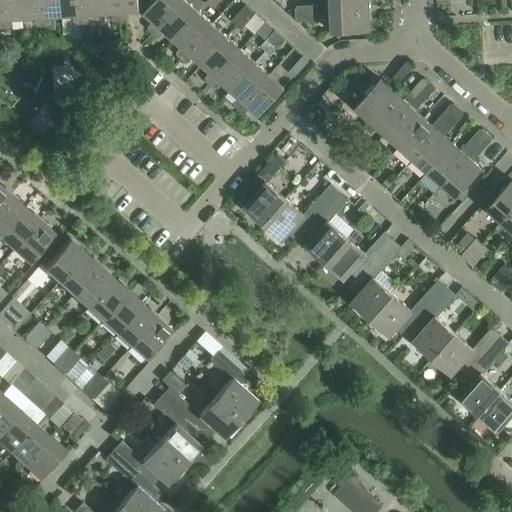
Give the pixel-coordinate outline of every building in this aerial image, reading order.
[(22,0),(3,0),(5,29),(10,28),(12,26),(12,19),(23,18),(22,0)] [(41,0),(22,0),(23,18),(35,18),(35,25),(38,27),(43,27),(41,0)] [(60,0),(41,0),(43,27),(48,26),(51,24),(50,17),(62,16),(60,0)] [(79,0),(60,0),(62,16),(73,16),(74,23),(76,25),(81,25),(79,0)] [(99,0),(79,0),(81,25),(86,24),(89,22),(88,15),(100,14),(99,0)] [(118,0),(99,0),(100,14),(112,14),(112,21),(115,23),(120,23),(118,0)] [(138,0),(118,0),(120,23),(125,22),(127,20),(127,13),(139,12),(138,0)] [(148,30),(152,34),(181,0),(155,0),(143,13),(153,22),(148,27),(148,30)] [(185,0),(181,0),(152,34),(156,37),(159,37),(164,32),(173,40),(198,11),(185,0)] [(368,0),(330,0),(331,13),(369,11),(368,0)] [(246,5),(239,13),(248,22),(255,14),(246,5)] [(295,9),(295,15),(318,14),(318,5),(297,6),(295,9)] [(198,11),(173,40),(181,47),(177,52),(177,56),(181,59),(212,24),(198,11)] [(369,11),(331,13),(332,33),(370,31),(369,11)] [(248,22),(239,13),(232,21),(241,30),(248,22)] [(318,14),(295,15),(295,20),(298,22),(318,21),(318,14)] [(212,24),(181,59),(185,63),(188,62),(192,57),(201,65),(227,36),(212,24)] [(275,31),(268,39),(277,47),(284,40),(275,31)] [(227,36),(201,65),(210,73),(205,78),(206,81),(209,85),(241,49),(227,36)] [(277,47),(268,39),(260,47),(270,55),(277,47)] [(241,49),(209,85),(213,88),(217,88),(221,83),(230,91),(255,62),(241,49)] [(303,56),(289,72),(295,77),(309,61),(303,56)] [(255,62),(230,91),(239,98),(234,103),(234,107),(238,110),(270,75),(255,62)] [(406,62),(391,79),(397,85),(411,70),(411,66),(406,62)] [(270,75),(238,110),(242,114),(245,113),(250,108),(259,117),(284,88),(270,75)] [(355,108),(370,121),(395,92),(380,79),(355,108)] [(404,100),(395,92),(370,121),(384,134),(429,83),(425,79),(422,79),(404,100)] [(384,134),(399,146),(424,118),(416,110),(434,90),(434,87),(429,83),(384,134)] [(432,125),(424,118),(399,146),(413,159),(443,125),(458,108),(454,104),(450,105),(432,125)] [(453,143),(444,136),(462,115),(462,112),(458,108),(443,125),(413,159),(427,172),(453,143)] [(427,172),(442,185),(487,134),(482,130),(479,130),(461,150),(453,143),(427,172)] [(487,134),(442,185),(457,198),(482,169),(473,161),(491,141),(491,137),(487,134)] [(243,207),(262,225),(285,199),(267,183),(287,161),(277,153),(244,190),(252,198),(243,207)] [(487,209),(501,222),(511,210),(511,180),(487,209)] [(0,184),(0,206),(11,194),(0,184)] [(285,199),(262,225),(282,242),(290,232),(298,239),(306,230),(339,192),(330,184),(303,215),(285,199)] [(339,192),(306,230),(314,236),(305,246),(324,263),(347,238),(329,222),(348,200),(339,192)] [(11,194),(0,206),(0,235),(25,207),(11,194)] [(25,207),(0,235),(14,248),(39,220),(25,207)] [(511,210),(501,222),(511,231),(511,210)] [(39,220),(14,248),(29,262),(54,233),(39,220)] [(347,238),(324,263),(343,280),(352,271),(360,277),(393,240),(384,232),(365,254),(347,238)] [(44,268),(59,281),(85,252),(70,239),(44,268)] [(463,258),(467,261),(482,244),(476,239),(462,254),(463,258)] [(393,240),(360,277),(352,286),(359,294),(351,303),(370,320),(393,294),(375,279),(402,248),(393,240)] [(482,244),(467,261),(471,265),(474,265),(488,250),(482,244)] [(85,252),(59,281),(74,294),(99,265),(85,252)] [(99,265),(74,294),(88,306),(113,278),(99,265)] [(491,283),(495,287),(511,270),(504,265),(491,280),(491,283)] [(511,271),(511,270),(495,287),(500,291),(503,291),(511,280),(511,271)] [(113,278),(88,306),(102,319),(128,291),(113,278)] [(393,294),(370,320),(389,337),(398,328),(406,334),(413,325),(447,288),(438,280),(411,310),(393,294)] [(447,288),(413,325),(421,332),(412,342),(432,359),(455,333),(437,317),(456,296),(447,288)] [(128,291),(102,319),(117,332),(142,303),(128,291)] [(12,298),(0,311),(0,317),(15,330),(30,313),(12,298)] [(142,303),(117,332),(131,345),(156,316),(142,303)] [(156,316),(131,345),(146,358),(171,329),(156,316)] [(25,340),(29,344),(44,327),(38,321),(25,336),(25,340)] [(44,327),(29,344),(33,347),(37,347),(51,332),(44,327)] [(455,333),(432,359),(451,376),(460,366),(467,373),(501,335),(492,327),(473,349),(455,333)] [(501,335),(467,373),(460,382),(467,389),(458,399),(478,416),(501,390),(482,374),(510,343),(501,335)] [(54,365),(58,369),(73,352),(67,347),(53,362),(54,365)] [(188,350),(177,361),(183,367),(194,355),(188,350)] [(231,378),(215,396),(240,419),(257,400),(247,391),(255,383),(218,350),(209,359),(231,378)] [(73,352),(58,369),(62,373),(65,373),(79,357),(73,352)] [(24,369),(17,377),(27,385),(34,377),(24,369)] [(82,391),(86,395),(102,378),(96,372),(82,387),(82,391)] [(27,385),(17,377),(10,385),(20,393),(27,385)] [(102,378),(86,395),(91,398),(94,398),(108,383),(102,378)] [(168,387),(160,396),(197,429),(206,437),(213,430),(223,438),(240,419),(215,396),(199,414),(168,387)] [(511,399),(501,390),(478,416),(497,433),(506,423),(511,428),(511,399)] [(53,394),(46,402),(56,411),(63,403),(53,394)] [(174,424),(158,442),(184,465),(201,446),(191,437),(197,429),(160,396),(152,405),(174,424)] [(8,398),(0,405),(0,434),(22,410),(8,398)] [(56,411),(46,402),(39,410),(48,419),(56,411)] [(22,410),(0,434),(0,445),(2,444),(10,452),(36,423),(22,410)] [(81,420),(67,435),(73,441),(87,425),(81,420)] [(36,423),(10,452),(19,459),(14,464),(15,468),(18,471),(50,436),(36,423)] [(50,436),(18,471),(22,475),(26,474),(30,469),(40,478),(65,449),(50,436)] [(120,441),(112,450),(150,483),(157,475),(166,484),(184,465),(158,442),(142,460),(120,441)] [(150,483),(112,450),(104,459),(135,486),(119,504),(128,511),(157,511),(162,508),(152,499),(159,491),(150,483)] [(341,473),(333,481),(340,487),(344,482),(347,479),(341,473)] [(334,494),(340,500),(351,488),(344,482),(340,487),(334,494)] [(128,511),(119,504),(111,511),(92,511),(82,502),(73,511),(128,511)]
